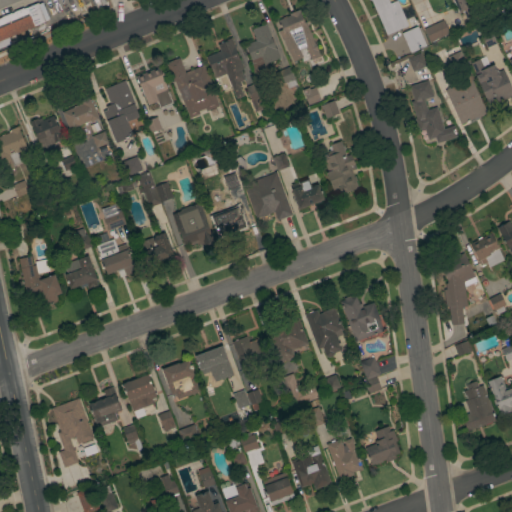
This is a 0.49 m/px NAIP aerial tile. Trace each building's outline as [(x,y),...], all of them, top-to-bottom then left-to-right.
[(386,35),(376,13),(374,14),(371,8),(374,6),(370,0),(387,0),(389,3),(396,0),(408,25),(386,35)] [(452,0),(468,0),(472,7),(459,13),(452,0)] [(0,17),(37,3),(45,21),(8,37),(11,43),(0,47),(0,17)] [(288,50),(287,50),(282,38),(281,38),(278,31),(282,29),(278,19),(289,15),(288,13),(298,9),(303,22),(305,21),(320,56),(311,60),(306,47),(299,50),(302,57),(292,61),(288,50)] [(443,20),(449,33),(429,42),(423,29),(443,20)] [(265,23),(271,35),(270,36),(275,49),(276,49),(279,57),(265,63),(267,70),(253,76),(249,64),(252,63),(244,45),(256,40),(251,29),(265,23)] [(480,34),(484,32),(482,27),(488,24),(497,43),(486,48),(480,34)] [(401,32),(417,26),(426,46),(410,53),(401,32)] [(225,73),(214,78),(205,57),(220,51),(217,44),(219,43),(220,42),(222,41),(224,42),(225,41),(224,40),(231,37),(235,48),(234,48),(239,59),(240,59),(244,68),(240,70),(244,79),(239,81),(241,85),(239,86),(243,95),(236,98),(225,73)] [(459,50),(465,62),(452,68),(447,56),(459,50)] [(406,58),(420,52),(426,65),(412,71),(406,58)] [(174,81),(172,81),(164,63),(178,58),(184,72),(203,64),(215,93),(213,94),(218,105),(206,110),(205,108),(197,111),(199,114),(189,117),(174,81)] [(511,94),(497,102),(495,98),(487,102),(475,75),(476,75),(470,62),(479,58),(483,67),(488,64),(489,66),(493,64),(497,72),(502,69),(511,89),(511,94)] [(138,82),(136,82),(135,80),(136,79),(135,76),(158,66),(164,79),(163,80),(168,92),(156,97),(157,101),(147,105),(138,82)] [(289,66),(296,84),(287,88),(285,82),(283,83),(278,71),(289,66)] [(446,94),(453,91),(455,96),(463,93),(457,78),(469,73),(486,113),(478,117),(477,116),(459,124),(446,94)] [(102,111),(106,109),(105,106),(110,104),(103,89),(124,80),(135,105),(134,105),(138,116),(126,121),(132,135),(115,143),(102,111)] [(427,80),(433,96),(423,99),(427,110),(436,107),(443,128),(452,125),(456,136),(437,143),(435,137),(428,140),(424,128),(418,130),(415,119),(416,118),(410,101),(413,100),(409,86),(427,80)] [(250,101),(251,101),(245,87),(258,81),(264,96),(257,99),(261,109),(255,112),(250,101)] [(307,105),(302,90),(308,87),(309,89),(315,87),(320,100),(307,105)] [(78,105),(77,103),(80,102),(80,100),(89,96),(98,118),(90,122),(89,121),(78,125),(80,130),(71,134),(61,112),(78,105)] [(294,112),(272,119),(265,99),(271,97),(273,105),(281,109),(292,105),(294,112)] [(338,113),(326,118),(321,105),(322,104),(322,102),(326,100),(327,102),(333,100),(338,113)] [(29,121),(37,118),(37,119),(41,118),(42,120),(52,116),(56,125),(58,125),(59,128),(59,130),(63,139),(57,142),(57,143),(44,149),(44,148),(41,149),(29,121)] [(161,128),(151,132),(146,121),(156,116),(161,128)] [(0,156),(0,135),(8,132),(9,130),(16,127),(18,129),(21,127),(34,157),(12,166),(13,168),(6,171),(0,156)] [(91,136),(103,131),(108,142),(96,147),(91,136)] [(346,156),(350,154),(355,168),(351,170),(353,176),(355,176),(356,181),(355,181),(358,188),(341,194),(340,193),(334,195),(325,172),(327,171),(325,165),(322,167),(318,156),(328,153),(327,151),(329,150),(328,146),(330,146),(329,144),(340,140),(346,156)] [(288,166),(277,170),(272,157),(283,153),(288,166)] [(236,173),(230,157),(236,154),(245,162),(244,170),(236,173)] [(72,155),(76,166),(64,171),(64,169),(62,170),(59,162),(60,161),(60,160),(72,155)] [(142,172),(127,178),(121,162),(136,156),(142,172)] [(222,176),(227,174),(225,169),(232,166),(239,186),(227,190),(222,176)] [(149,207),(143,192),(141,192),(140,188),(142,188),(140,185),(139,185),(137,180),(139,180),(137,175),(148,171),(160,203),(149,207)] [(277,220),(274,211),(256,218),(243,184),(276,172),(291,214),(277,220)] [(298,209),(297,206),(296,206),(295,203),(296,203),(296,201),(295,202),(292,201),(292,198),(293,196),(294,195),(293,195),(292,195),(291,193),(292,192),(291,189),(292,188),(290,184),(298,181),(298,182),(308,178),(311,187),(317,184),(323,199),(298,209)] [(12,185),(23,180),(28,192),(17,197),(12,185)] [(172,197),(160,202),(154,186),(166,181),(172,197)] [(249,225),(235,230),(235,232),(234,234),(232,235),(230,235),(229,234),(228,233),(219,237),(211,217),(226,211),(222,202),(231,198),(234,206),(241,203),(249,225)] [(178,229),(185,226),(183,221),(185,220),(182,215),(191,212),(189,206),(199,203),(214,241),(203,245),(203,242),(199,244),(198,242),(190,245),(189,243),(184,245),(178,229)] [(100,209),(114,204),(116,211),(120,210),(124,224),(108,230),(100,209)] [(511,258),(499,234),(500,233),(496,227),(509,220),(511,226),(511,258)] [(78,251),(71,232),(82,228),(84,234),(86,233),(91,246),(78,251)] [(174,257),(147,267),(137,243),(152,237),(152,239),(154,237),(153,235),(164,232),(174,257)] [(489,267),(487,262),(480,265),(469,243),(490,233),(503,260),(489,267)] [(95,245),(113,238),(119,252),(127,249),(136,271),(126,275),(123,268),(106,274),(95,245)] [(448,306),(445,306),(443,289),(446,289),(445,283),(447,283),(446,280),(439,264),(463,253),(476,281),(464,287),(467,306),(461,306),(463,323),(451,325),(448,306)] [(96,279),(95,279),(97,287),(88,290),(86,286),(80,288),(79,285),(69,289),(64,274),(68,273),(65,263),(76,259),(77,259),(88,255),(96,279)] [(18,258),(30,256),(32,265),(36,264),(39,280),(54,274),(61,293),(56,295),(58,300),(43,305),(40,295),(38,295),(35,294),(34,292),(27,295),(23,285),(18,258)] [(488,299),(500,293),(505,304),(502,306),(505,310),(497,314),(495,309),(493,310),(488,299)] [(354,341),(339,301),(344,299),(343,298),(350,295),(351,297),(355,295),(358,304),(361,303),(362,306),(372,302),(376,313),(377,313),(380,320),(379,321),(382,331),(354,341)] [(304,314),(316,309),(318,314),(322,312),(322,311),(334,307),(342,330),(341,330),(342,334),(336,336),(341,350),(334,352),(332,356),(328,357),(325,356),(322,347),(317,349),(304,314)] [(307,343),(291,350),(293,357),(279,362),(266,329),(297,317),(307,343)] [(267,360),(243,371),(231,342),(246,336),(248,342),(257,338),(267,360)] [(453,345),(466,340),(470,351),(457,356),(453,345)] [(500,348),(511,344),(511,346),(511,359),(507,362),(506,361),(505,361),(500,348)] [(222,345),(233,375),(215,381),(213,377),(212,377),(210,371),(203,374),(201,370),(199,370),(194,356),(222,345)] [(379,374),(365,379),(359,362),(373,356),(379,374)] [(394,369),(391,358),(377,362),(380,373),(394,369)] [(177,363),(178,364),(188,360),(199,391),(177,399),(175,393),(171,395),(161,369),(177,363)] [(148,374),(156,397),(151,398),(153,403),(141,407),(144,415),(136,418),(133,411),(132,411),(128,399),(127,400),(122,383),(148,374)] [(340,387),(328,392),(323,378),(335,374),(340,387)] [(368,393),(364,380),(376,376),(380,389),(368,393)] [(511,405),(509,407),(511,411),(499,415),(489,388),(488,388),(487,385),(488,385),(487,381),(500,376),(505,388),(511,384),(511,405)] [(485,392),(491,407),(490,407),(495,420),(467,431),(461,415),(468,412),(466,407),(463,401),(467,400),(465,395),(464,395),(463,391),(467,389),(465,385),(476,380),(479,390),(480,389),(481,392),(483,391),(485,393),(485,392)] [(318,397),(290,408),(287,398),(288,397),(285,388),(296,384),(299,391),(313,386),(318,397)] [(99,399),(99,398),(103,397),(104,398),(105,397),(102,390),(112,386),(121,410),(114,413),(117,420),(97,427),(93,418),(94,418),(88,403),(99,399)] [(263,406),(252,410),(246,393),(257,389),(263,406)] [(93,438),(77,444),(74,436),(69,438),(78,462),(64,467),(58,452),(63,450),(57,432),(60,431),(51,408),(78,398),(93,438)] [(306,411),(318,407),(324,423),(312,427),(306,411)] [(169,410),(175,427),(164,431),(163,429),(162,430),(161,427),(162,427),(162,426),(158,414),(169,410)] [(271,421),(277,419),(278,421),(283,419),(283,420),(289,417),(292,425),(287,427),(288,431),(276,435),(271,421)] [(132,424),(142,449),(137,451),(134,442),(128,444),(121,428),(132,424)] [(194,424),(198,435),(192,438),(193,439),(188,441),(188,439),(181,442),(177,430),(194,424)] [(375,443),(374,441),(377,440),(374,431),(388,426),(389,431),(393,430),(397,441),(395,441),(399,454),(394,456),(395,458),(385,462),(385,459),(381,460),(382,461),(375,464),(375,463),(371,465),(364,447),(375,443)] [(239,439),(253,434),(258,447),(244,452),(239,439)] [(330,442),(330,441),(334,439),(334,441),(340,439),(342,445),(345,445),(343,441),(351,438),(363,471),(339,480),(326,444),(330,442)] [(331,483),(314,489),(312,483),(300,487),(290,460),(307,454),(306,449),(316,445),(331,483)] [(247,463),(235,468),(230,456),(239,453),(237,448),(241,446),(247,463)] [(208,466),(214,483),(203,487),(198,475),(199,474),(197,470),(208,466)] [(261,480),(284,472),(293,497),(271,505),(261,480)] [(159,477),(167,474),(170,481),(174,480),(178,492),(167,496),(162,484),(159,477)] [(237,496),(234,487),(235,487),(232,479),(238,477),(241,484),(247,482),(255,504),(256,504),(258,510),(253,511),(248,511),(246,511),(243,511),(240,511),(228,511),(224,501),(237,496)] [(117,508),(115,508),(116,509),(109,511),(106,511),(104,511),(96,489),(108,484),(117,508)] [(91,488),(99,509),(91,511),(83,511),(77,494),(91,488)] [(207,491),(211,502),(216,500),(220,511),(191,511),(191,510),(199,507),(194,496),(207,491)]
